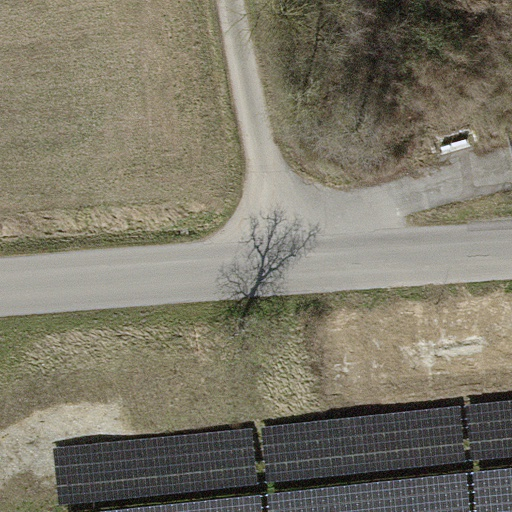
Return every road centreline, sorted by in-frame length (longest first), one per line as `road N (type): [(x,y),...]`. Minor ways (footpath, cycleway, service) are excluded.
road 1 (tertiary): [(0,299),(511,263)]
road 2 (track): [(297,278),(247,0)]
